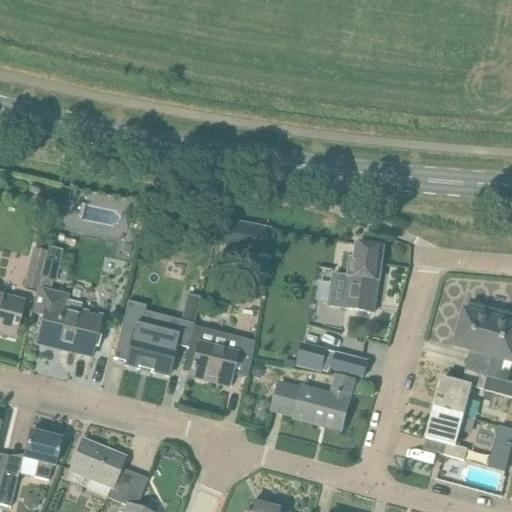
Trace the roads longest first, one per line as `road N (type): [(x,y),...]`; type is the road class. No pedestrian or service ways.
road 1 (primary): [(511,185),(306,167),(0,109)]
road 2 (residential): [(369,482),(425,261),(511,264)]
road 3 (residential): [(229,445),(0,388)]
road 4 (residential): [(369,482),(229,445)]
